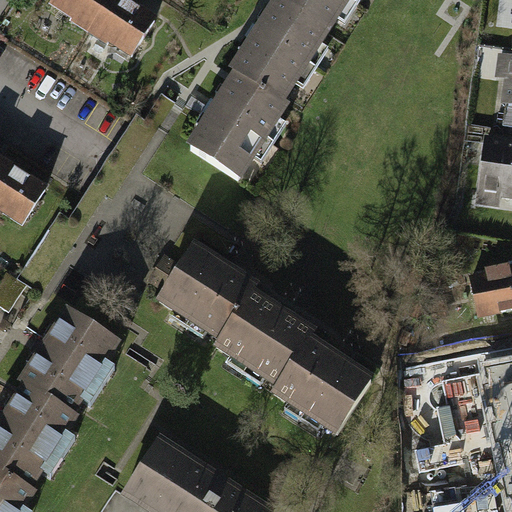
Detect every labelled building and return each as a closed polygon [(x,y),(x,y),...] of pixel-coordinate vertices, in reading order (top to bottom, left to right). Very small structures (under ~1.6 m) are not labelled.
[(120,0),(53,0),(45,11),(92,43),(120,0)] [(123,0),(120,0),(92,43),(136,74),(168,31),(123,0)] [(268,0),(262,10),(318,46),(348,0),(268,0)] [(318,46),(262,10),(218,79),(278,115),(318,46)] [(511,59),(502,59),(499,81),(509,82),(506,106),(509,106),(506,130),(511,130),(511,59)] [(278,115),(218,79),(174,152),(234,189),(278,115)] [(511,142),(487,139),(478,205),(503,208),(504,200),(511,200),(511,142)] [(6,165),(0,172),(0,223),(23,241),(55,194),(6,165)] [(252,297),(257,291),(232,275),(234,271),(221,263),(219,266),(194,250),(160,302),(222,342),(252,297)] [(492,272),(472,276),(480,323),(511,317),(511,264),(491,268),(492,272)] [(276,313),(252,297),(222,342),(218,348),(280,388),(309,344),(314,337),(290,321),(291,318),(278,310),(276,313)] [(122,346),(65,310),(21,381),(77,417),(122,346)] [(280,388),(276,395),(338,436),(372,384),(346,367),(348,364),(336,356),(334,360),(309,344),(280,388)] [(511,360),(447,371),(463,467),(511,459),(511,360)] [(21,381),(0,414),(0,465),(35,487),(77,417),(21,381)] [(274,511),(172,447),(136,503),(149,511),(274,511)] [(0,465),(0,511),(20,511),(35,487),(0,465)]
